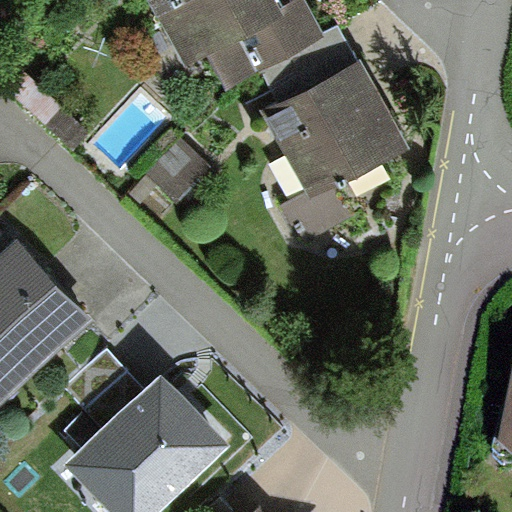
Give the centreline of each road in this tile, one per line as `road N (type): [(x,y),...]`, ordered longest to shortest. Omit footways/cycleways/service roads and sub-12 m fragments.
road 1 (residential): [(0,130),(328,429),(411,442)]
road 2 (residential): [(411,442),(457,182)]
road 3 (residential): [(457,182),(478,18)]
